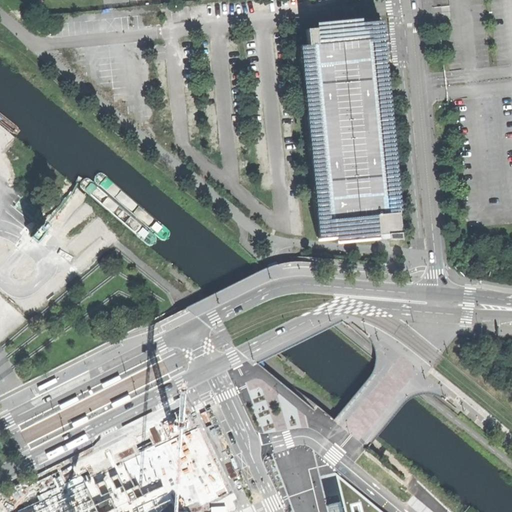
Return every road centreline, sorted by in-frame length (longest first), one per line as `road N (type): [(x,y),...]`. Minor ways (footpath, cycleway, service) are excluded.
road 1 (unclassified): [(0,16),(33,43),(408,8)]
road 2 (unclassified): [(408,8),(437,296)]
road 3 (secondary): [(437,296),(284,286),(188,330)]
road 4 (secondary): [(0,475),(207,370)]
road 5 (secondary): [(219,364),(334,310),(436,313)]
road 6 (secondary): [(188,330),(0,425)]
